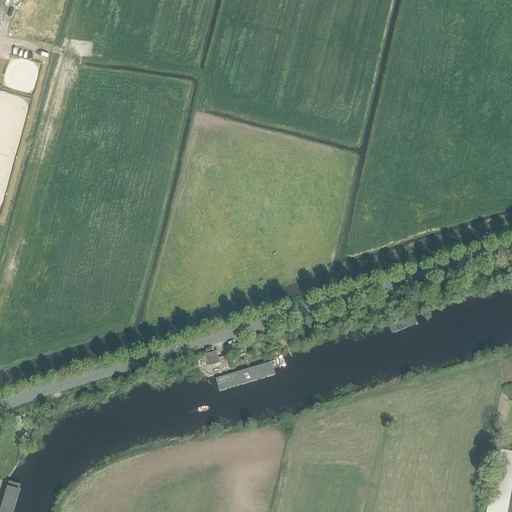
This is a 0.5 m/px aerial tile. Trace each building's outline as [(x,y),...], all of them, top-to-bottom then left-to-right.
[(467,305),(400,320),(403,332),(470,317),(467,305)] [(216,351),(204,355),(207,366),(220,363),(216,351)] [(221,356),(222,363),(230,361),(229,355),(221,356)] [(203,380),(208,395),(276,376),(272,360),(203,380)] [(511,511),(511,487),(511,485),(511,452),(498,450),(486,511),(511,511)] [(12,511),(22,482),(8,478),(0,506),(0,511),(12,511)]
